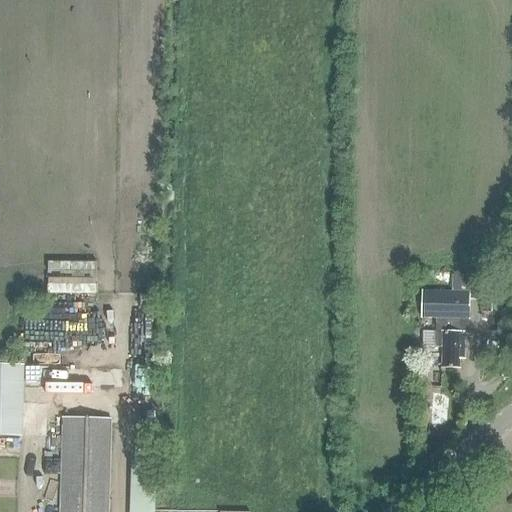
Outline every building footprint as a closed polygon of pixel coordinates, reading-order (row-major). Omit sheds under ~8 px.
[(50,260),(49,292),(97,293),(98,261),(50,260)] [(458,360),(463,360),(464,333),(468,333),(469,300),(481,300),(480,312),(501,312),(502,279),(482,278),(482,276),(452,275),(451,292),(421,291),(421,317),(435,318),(435,332),(421,332),(421,347),(442,348),(441,368),(458,368),(458,360)] [(511,356),(510,354),(501,360),(506,368),(511,363),(511,356)] [(0,363),(0,435),(25,436),(26,364),(0,363)] [(430,374),(430,388),(440,388),(440,374),(430,374)] [(58,511),(106,511),(109,419),(61,418),(58,511)] [(153,511),(155,462),(131,461),(129,511),(153,511)]
